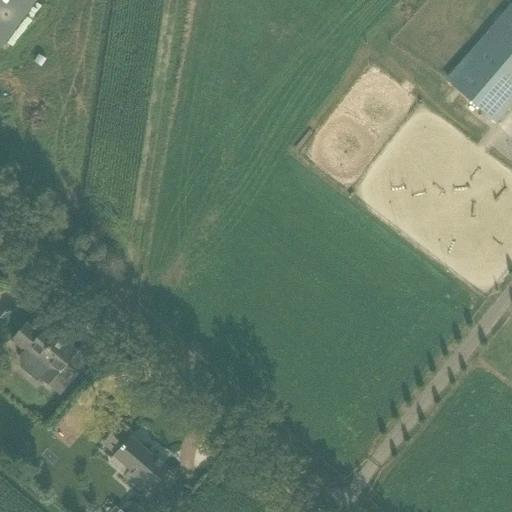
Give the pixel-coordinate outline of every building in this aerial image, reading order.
[(36,0),(0,0),(0,47),(1,48),(36,0)] [(497,124),(511,106),(511,2),(445,80),(497,124)] [(59,394),(65,388),(78,373),(67,364),(77,352),(47,326),(39,335),(26,323),(11,340),(25,353),(20,359),(21,366),(38,382),(41,379),(59,394)] [(72,399),(33,446),(54,463),(93,416),(72,399)] [(119,424),(102,444),(114,455),(113,456),(130,470),(123,478),(142,493),(148,485),(152,489),(153,488),(160,493),(174,475),(168,470),(170,468),(152,454),(152,455),(131,437),(132,436),(119,424)] [(194,485),(222,455),(211,444),(183,474),(194,485)]
